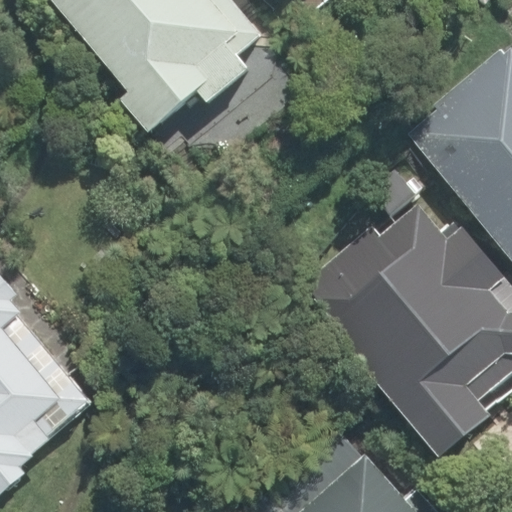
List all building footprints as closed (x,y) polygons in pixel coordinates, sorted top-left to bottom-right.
[(33,0),(150,139),(195,102),(210,121),(254,84),(238,66),(267,41),(232,0),(33,0)] [(511,36),(399,116),(511,276),(511,36)] [(418,216),(383,243),(371,228),(301,280),(441,468),(490,431),(472,408),(511,378),(511,290),(467,229),(442,248),(418,216)] [(23,474),(101,407),(0,288),(0,509),(31,484),(23,474)] [(339,479),(293,511),(425,511),(360,421),(319,451),(339,479)]
